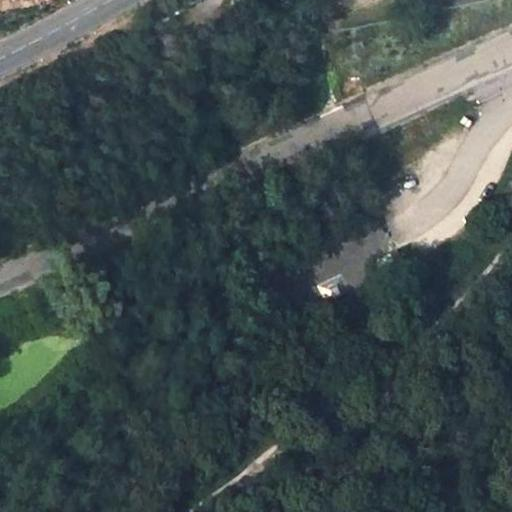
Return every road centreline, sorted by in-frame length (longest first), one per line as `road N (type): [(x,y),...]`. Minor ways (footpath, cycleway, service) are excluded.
road 1 (residential): [(0,274),(511,43)]
road 2 (track): [(186,511),(280,451),(435,327),(511,243)]
road 3 (secondary): [(0,60),(109,0)]
